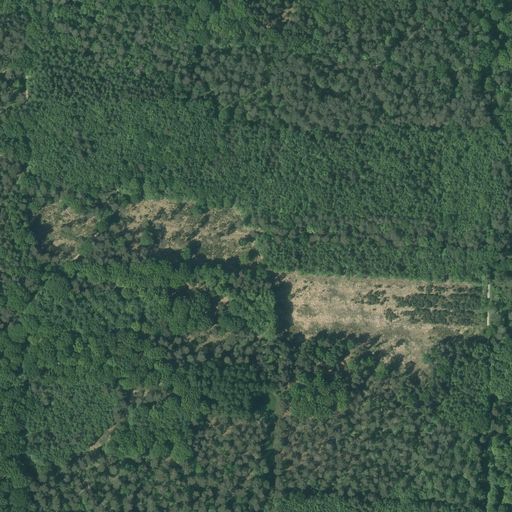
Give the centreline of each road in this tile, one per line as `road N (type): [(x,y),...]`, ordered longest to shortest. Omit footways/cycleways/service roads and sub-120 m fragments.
road 1 (track): [(490,0),(483,511)]
road 2 (track): [(26,306),(109,219),(136,133),(218,0)]
road 3 (track): [(26,306),(30,0)]
road 4 (track): [(21,511),(26,306)]
